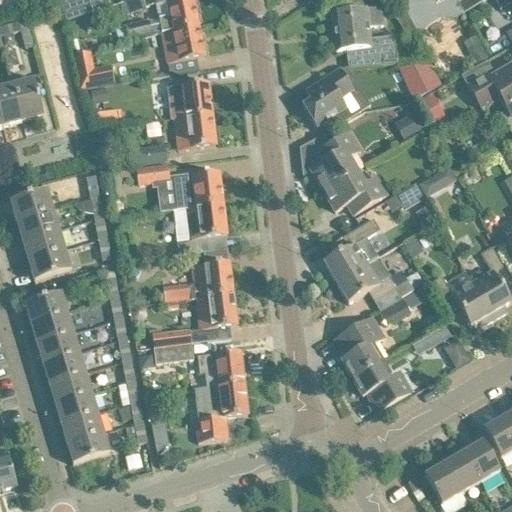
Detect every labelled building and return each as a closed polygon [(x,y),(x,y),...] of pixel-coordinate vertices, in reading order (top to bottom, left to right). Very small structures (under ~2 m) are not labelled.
[(88,0),(57,0),(65,24),(105,11),(101,0),(93,0),(89,1),(88,0)] [(126,17),(145,10),(141,0),(139,0),(122,6),(126,17)] [(162,35),(198,28),(192,0),(174,0),(156,4),(162,35)] [(440,20),(430,2),(432,0),(417,0),(402,9),(417,34),(440,20)] [(454,0),(455,1),(456,0),(480,0),(491,17),(511,5),(507,0),(454,0)] [(347,54),(347,70),(398,67),(394,38),(370,41),(368,30),(383,29),(381,10),(331,16),(336,54),(347,54)] [(128,42),(151,36),(148,22),(125,28),(128,42)] [(0,39),(20,34),(25,51),(34,49),(26,23),(18,25),(0,29),(0,39)] [(168,67),(184,63),(204,60),(198,28),(162,35),(168,67)] [(82,56),(74,58),(77,74),(80,92),(114,86),(110,67),(94,70),(85,72),(82,56)] [(489,67),(471,77),(463,82),(481,113),(499,102),(500,103),(503,101),(502,99),(511,93),(511,67),(495,77),(489,67)] [(431,68),(398,71),(412,103),(441,88),(431,68)] [(316,131),(346,112),(340,102),(353,94),(339,72),(305,93),(312,103),(303,108),(316,131)] [(33,83),(13,88),(22,125),(43,120),(33,83)] [(172,107),(174,122),(211,117),(207,86),(182,89),(185,106),(172,107)] [(0,122),(2,130),(22,125),(13,88),(0,91),(0,122)] [(106,92),(91,94),(93,107),(108,105),(106,92)] [(511,93),(502,99),(503,101),(509,112),(500,117),(511,137),(511,136),(511,93)] [(406,107),(404,95),(390,98),(392,109),(406,107)] [(432,98),(418,105),(430,127),(444,119),(432,98)] [(120,112),(97,115),(98,126),(121,123),(120,112)] [(215,149),(211,117),(174,122),(176,138),(178,154),(215,149)] [(94,132),(97,153),(116,150),(113,129),(94,132)] [(310,174),(323,195),(358,174),(350,160),(360,154),(349,137),(316,156),(322,167),(310,174)] [(131,151),(133,168),(166,164),(164,147),(149,150),(148,146),(142,147),(142,150),(131,151)] [(138,189),(169,185),(167,169),(136,173),(138,189)] [(428,195),(453,185),(448,173),(423,183),(428,195)] [(365,187),(358,174),(323,195),(335,215),(347,208),(353,218),(386,199),(375,181),(365,187)] [(110,175),(104,175),(110,213),(124,210),(119,175),(111,176),(110,175)] [(185,212),(222,207),(218,176),(193,179),(195,196),(183,197),(185,212)] [(80,188),(83,204),(100,201),(95,179),(86,180),(87,187),(80,188)] [(394,198),(400,209),(400,210),(421,197),(414,186),(394,198)] [(16,225),(53,214),(46,193),(10,204),(16,225)] [(104,221),(100,201),(83,204),(75,206),(82,215),(93,217),(94,223),(104,221)] [(222,207),(185,212),(173,213),(178,258),(193,256),(213,254),(211,241),(226,239),(222,207)] [(59,233),(53,214),(16,225),(22,244),(59,233)] [(131,235),(128,218),(114,221),(117,237),(131,235)] [(94,223),(98,243),(107,241),(104,221),(94,223)] [(359,231),(341,241),(327,250),(333,260),(323,266),(336,286),(379,260),(367,240),(379,233),(373,222),(359,231)] [(64,253),(59,233),(22,244),(28,264),(64,253)] [(111,262),(107,241),(98,243),(103,268),(109,267),(108,263),(111,262)] [(506,276),(496,259),(491,250),(480,257),(492,275),(484,280),(482,275),(477,274),(471,278),(470,283),(472,287),(493,323),(507,315),(504,309),(511,305),(497,282),(506,276)] [(71,274),(64,253),(28,264),(34,285),(71,274)] [(379,260),(336,286),(348,307),(365,296),(372,292),(377,302),(397,290),(379,260)] [(196,302),(233,297),(229,265),(190,270),(192,287),(163,289),(165,305),(196,302)] [(106,282),(110,304),(119,302),(114,280),(106,282)] [(442,280),(431,286),(447,314),(448,315),(457,309),(470,330),(476,326),(479,331),(493,323),(472,287),(453,298),(442,280)] [(407,284),(397,290),(403,300),(413,294),(407,284)] [(412,308),(429,301),(425,290),(408,298),(412,308)] [(61,296),(43,301),(24,307),(30,328),(67,317),(61,296)] [(236,329),(233,297),(196,302),(199,334),(236,329)] [(122,323),(119,302),(110,304),(114,324),(122,323)] [(134,309),(131,314),(131,320),(136,324),(143,324),(146,318),(145,312),(141,308),(134,309)] [(73,337),(67,317),(30,328),(36,348),(73,337)] [(371,322),(355,331),(337,342),(348,360),(341,364),(352,382),(382,364),(372,347),(383,341),(371,322)] [(114,324),(118,345),(126,343),(122,323),(114,324)] [(444,330),(423,342),(429,352),(450,340),(444,330)] [(159,351),(191,347),(189,334),(157,338),(159,351)] [(73,337),(36,348),(42,368),(79,357),(73,337)] [(130,364),(126,343),(118,345),(122,365),(130,364)] [(449,352),(457,367),(469,361),(461,346),(449,352)] [(193,360),(192,353),(191,347),(159,351),(154,352),(155,364),(193,360)] [(205,376),(206,391),(243,386),(239,355),(220,357),(214,358),(197,360),(199,377),(205,376)] [(85,376),(79,357),(42,368),(48,387),(85,376)] [(122,365),(125,386),(134,384),(130,364),(122,365)] [(392,381),(382,364),(352,382),(362,399),(369,395),(380,414),(410,396),(399,376),(392,381)] [(85,376),(48,387),(54,407),(91,396),(85,376)] [(138,406),(134,384),(125,386),(130,408),(138,406)] [(247,418),(243,386),(206,391),(194,392),(198,423),(195,423),(198,446),(227,443),(225,421),(247,418)] [(97,416),(91,396),(54,407),(60,427),(97,416)] [(133,422),(134,428),(142,426),(138,406),(130,408),(118,410),(121,425),(133,422)] [(511,415),(503,421),(511,437),(511,415)] [(103,436),(97,416),(60,427),(66,447),(103,436)] [(511,454),(511,437),(503,421),(483,433),(488,441),(483,445),(486,451),(492,447),(500,462),(511,454)] [(128,436),(135,435),(137,447),(146,445),(142,426),(134,428),(126,429),(128,436)] [(165,426),(151,428),(154,444),(156,452),(169,449),(165,426)] [(103,436),(66,447),(73,468),(109,457),(103,436)] [(500,474),(486,451),(483,445),(463,456),(480,485),(500,474)] [(461,496),(480,485),(463,456),(444,467),(461,496)] [(0,493),(16,489),(7,457),(0,459),(0,493)] [(441,508),(461,496),(444,467),(420,481),(421,482),(425,480),(428,485),(424,488),(425,489),(429,487),(441,508)]
